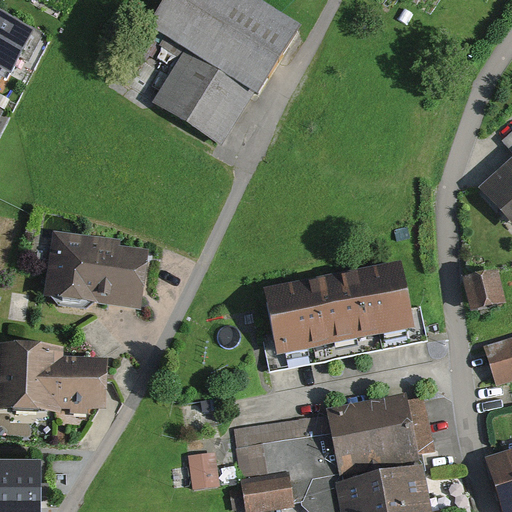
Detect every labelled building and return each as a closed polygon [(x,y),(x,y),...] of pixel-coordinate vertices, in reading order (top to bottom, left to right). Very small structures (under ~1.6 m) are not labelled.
[(187,53),(154,104),(222,147),(295,30),(247,0),(168,0),(150,30),(187,53)] [(31,37),(0,21),(0,78),(7,82),(31,37)] [(511,161),(496,176),(478,192),(511,229),(511,134),(502,144),(511,155),(511,161)] [(53,235),(44,301),(141,314),(149,257),(115,252),(116,244),(103,242),(53,235)] [(261,293),(276,363),(414,335),(399,264),(261,293)] [(463,282),(470,318),(504,311),(497,275),(463,282)] [(511,340),(484,349),(496,389),(511,384),(511,340)] [(56,353),(0,350),(0,413),(61,417),(61,413),(70,414),(70,417),(88,418),(88,415),(107,416),(109,363),(69,361),(69,354),(56,353)] [(305,511),(341,511),(337,488),(423,472),(421,459),(435,456),(424,403),(407,406),(406,398),(327,413),(332,436),(234,450),(241,488),(230,490),(233,511),(236,511),(243,511),(291,511),(295,511),(294,506),(301,505),(302,509),(305,511)] [(511,412),(490,417),(497,449),(511,445),(511,412)] [(215,455),(188,459),(192,492),(220,488),(215,455)] [(511,511),(511,455),(486,464),(500,511),(511,511)] [(0,469),(0,511),(41,511),(42,492),(42,469),(0,469)] [(341,511),(429,511),(423,472),(337,488),(341,511)]
